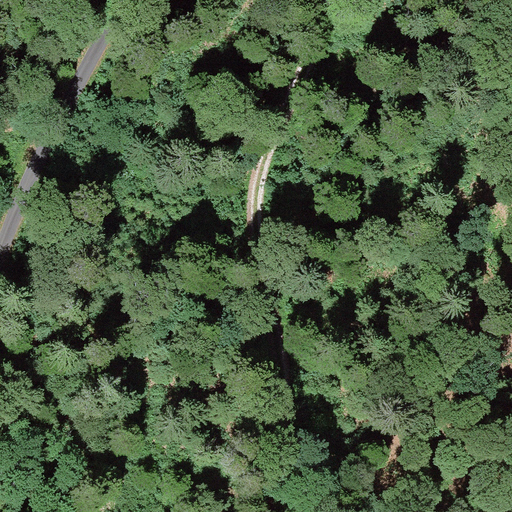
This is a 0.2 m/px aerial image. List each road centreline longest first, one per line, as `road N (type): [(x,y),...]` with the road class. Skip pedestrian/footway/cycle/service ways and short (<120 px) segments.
road 1 (track): [(267,511),(288,399),(254,208),(274,127),(336,0)]
road 2 (unclassified): [(0,257),(119,0)]
